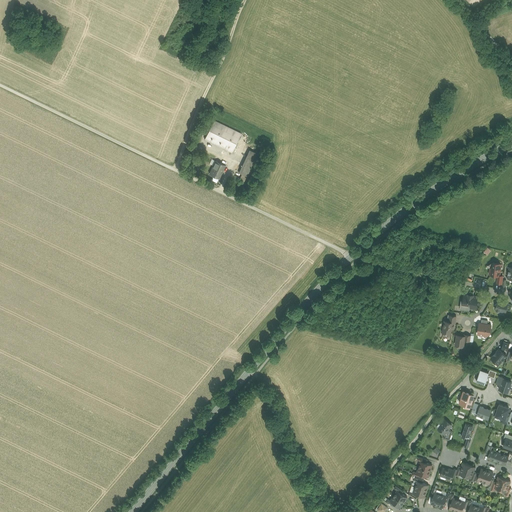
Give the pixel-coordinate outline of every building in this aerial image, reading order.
[(241,133),(213,120),(204,139),(232,152),(241,133)] [(249,149),(241,166),(249,170),(257,153),(249,149)] [(225,165),(215,161),(213,166),(209,173),(214,176),(214,174),(219,177),(218,178),(219,178),(225,165)] [(249,170),(241,166),(238,172),(246,176),(249,170)] [(500,264),(493,263),(492,267),(490,268),(489,274),(495,275),(497,275),(500,276),(500,275),(500,272),(501,265),(500,264)] [(466,307),(471,308),(473,296),(464,295),(463,307),(466,308),(466,307)] [(481,297),(473,296),(471,308),(477,308),(477,303),(480,303),(481,297)] [(506,302),(498,300),(497,304),(495,306),(496,307),(495,309),(496,310),(499,311),(500,310),(506,312),(506,310),(508,304),(508,302),(506,301),(506,302)] [(443,327),(451,328),(454,329),(454,322),(448,321),(444,321),(443,327)] [(481,323),(479,323),(478,334),(484,335),(485,334),(488,334),(490,333),(491,325),(487,324),(481,323)] [(451,328),(443,327),(442,335),(443,336),(448,337),(450,336),(451,328)] [(464,336),(457,335),(456,343),(457,344),(459,344),(459,345),(459,346),(462,347),(462,346),(463,346),(464,340),(465,336),(464,336)] [(506,356),(499,349),(491,358),(495,362),(496,360),(500,364),(506,356)] [(488,376),(489,372),(480,370),(477,378),(486,381),(488,376)] [(496,372),(490,370),(489,372),(488,376),(494,378),(496,372)] [(500,386),(503,378),(504,379),(504,378),(498,376),(495,384),(500,385),(500,386)] [(500,386),(500,385),(498,390),(508,393),(511,382),(511,381),(504,379),(503,378),(500,386)] [(470,393),(463,391),(458,403),(464,405),(464,407),(470,409),(470,408),(473,399),(474,395),(470,394),(470,393)] [(480,405),(474,403),(473,408),(471,412),(477,414),(479,407),(480,405)] [(510,408),(499,404),(497,410),(494,409),(492,415),(501,419),(500,422),(507,425),(509,420),(510,415),(508,414),(510,408)] [(491,410),(479,407),(477,414),(477,416),(488,419),(491,410)] [(437,429),(444,435),(449,429),(452,425),(445,419),(437,429)] [(467,439),(469,439),(472,428),(473,429),(474,426),(466,423),(461,437),(467,439)] [(449,429),(444,435),(445,435),(444,438),(450,440),(453,431),(449,429)] [(511,439),(505,438),(502,447),(511,450),(511,439)] [(488,458),(497,461),(499,453),(491,450),(489,455),(488,458)] [(499,453),(497,461),(506,465),(507,461),(508,456),(499,453)] [(419,467),(430,471),(432,464),(425,462),(421,460),(420,462),(419,467)] [(469,465),(463,462),(461,468),(459,474),(465,476),(469,465)] [(475,467),(469,465),(465,476),(471,478),(473,472),(475,467)] [(422,475),(428,477),(430,471),(419,467),(417,472),(417,473),(422,475)] [(449,480),(451,479),(451,477),(454,470),(450,469),(450,470),(442,468),(441,471),(442,472),(441,475),(447,477),(447,479),(449,480)] [(487,471),(481,469),(479,474),(477,480),(483,482),(487,471)] [(493,473),(487,471),(483,482),(489,484),(491,478),(493,473)] [(504,479),(498,477),(496,483),(494,488),(500,490),(504,479)] [(510,481),(504,479),(500,490),(506,492),(508,487),(510,481)] [(415,487),(426,491),(428,485),(422,482),(417,481),(417,482),(415,487)] [(419,495),(424,497),(426,491),(415,487),(413,493),(419,495)] [(394,496),(403,502),(407,497),(401,493),(397,491),(394,496)] [(419,495),(413,493),(409,492),(408,495),(417,500),(419,495)] [(431,503),(437,505),(441,494),(434,492),(431,503)] [(441,494),(437,505),(443,507),(447,496),(441,494)] [(395,504),(400,508),(403,502),(394,496),(390,501),(395,504)] [(449,509),(455,511),(459,499),(453,497),(449,509)] [(387,498),(385,502),(388,504),(393,507),(395,504),(390,501),(387,498)] [(461,511),(465,501),(459,499),(455,511),(458,511),(461,511)] [(386,511),(388,509),(387,508),(384,511),(381,511),(378,509),(381,504),(380,503),(375,510),(379,511),(386,511)] [(378,509),(381,511),(384,511),(387,508),(388,507),(387,506),(382,503),(381,504),(378,509)] [(474,511),(477,505),(470,503),(467,511),(474,511)]
